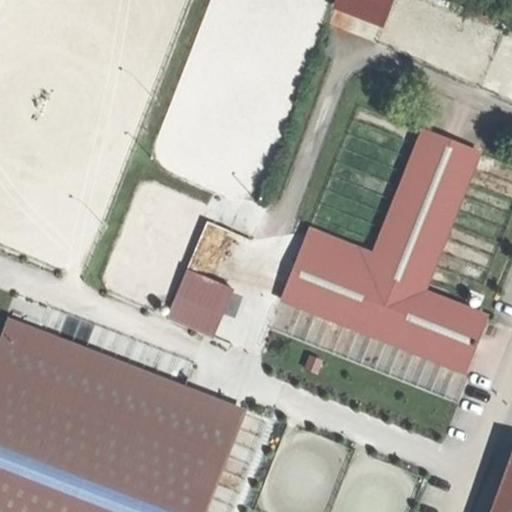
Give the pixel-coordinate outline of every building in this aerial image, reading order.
[(390,26),(396,0),(336,0),(333,11),(390,26)] [(464,370),(485,318),(421,292),(477,153),(424,132),(368,271),(304,246),(283,299),(464,370)] [(232,289),(186,269),(166,316),(212,336),(232,289)] [(198,511),(236,413),(12,326),(0,356),(0,511),(198,511)] [(511,511),(511,450),(489,511),(511,511)]
